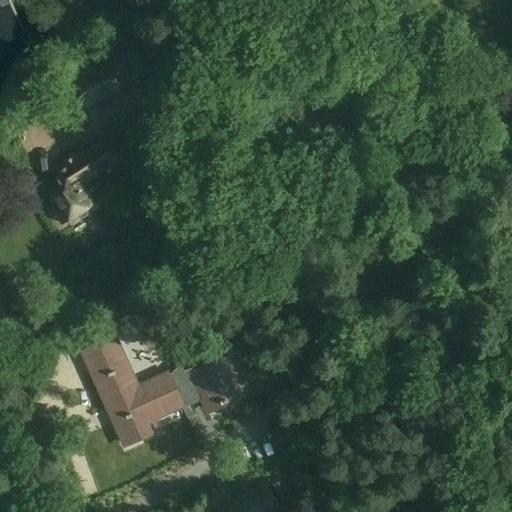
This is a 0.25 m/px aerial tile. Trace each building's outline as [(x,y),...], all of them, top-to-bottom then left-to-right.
[(0,0),(0,41),(21,32),(6,0),(0,0)] [(106,57),(69,76),(85,108),(122,89),(121,87),(136,80),(124,57),(109,64),(106,57)] [(46,186),(57,204),(52,208),(62,222),(93,202),(84,188),(90,184),(87,179),(99,171),(101,173),(127,156),(111,133),(85,150),(86,151),(77,156),(72,148),(60,156),(65,164),(54,172),(58,178),(46,186)] [(136,388),(114,338),(84,352),(126,444),(155,430),(150,419),(199,397),(207,414),(245,397),(226,355),(188,372),(192,381),(174,390),(167,374),(136,388)] [(241,351),(237,341),(225,347),(229,356),(241,351)] [(396,353),(406,375),(428,365),(418,343),(396,353)] [(282,511),(268,481),(227,501),(232,511),(282,511)]
